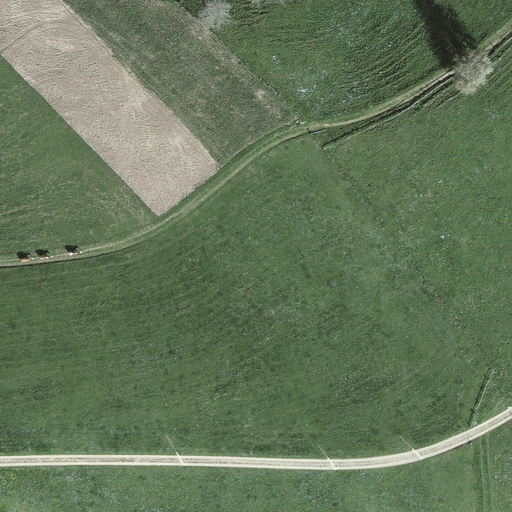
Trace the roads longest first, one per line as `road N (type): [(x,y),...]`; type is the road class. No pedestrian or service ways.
road 1 (track): [(0,262),(137,240),(292,128),(360,116),(414,94),(511,20)]
road 2 (track): [(511,411),(415,455),(0,460)]
